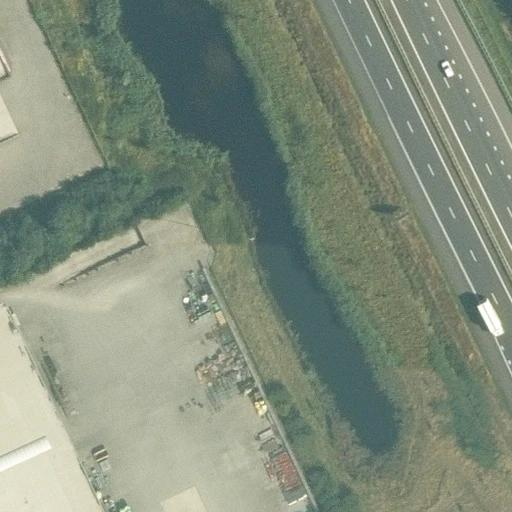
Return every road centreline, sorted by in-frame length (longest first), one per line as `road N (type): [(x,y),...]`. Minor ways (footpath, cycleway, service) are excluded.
road 1 (motorway): [(346,0),(511,337)]
road 2 (motorway): [(511,217),(408,0)]
